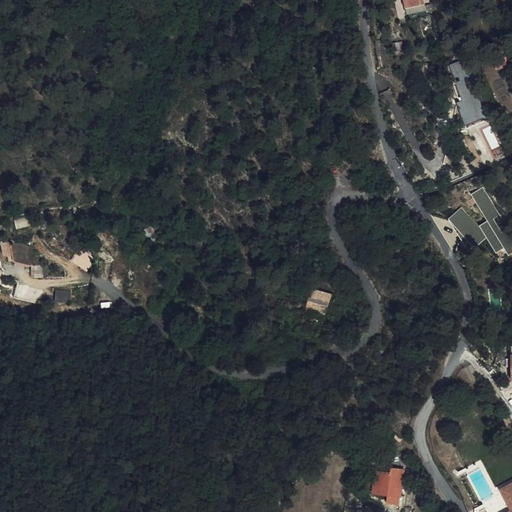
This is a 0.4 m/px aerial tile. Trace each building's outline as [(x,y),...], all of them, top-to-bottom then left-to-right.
[(405,0),(409,19),(430,16),(427,0),(405,0)] [(507,76),(505,66),(492,69),(494,79),(507,76)] [(14,256),(4,257),(8,266),(9,267),(13,268),(16,267),(14,256)] [(34,258),(14,256),(16,267),(17,273),(18,275),(18,276),(19,276),(21,277),(34,280),(34,258)] [(331,317),(336,302),(316,297),(311,312),(331,317)] [(329,323),(331,317),(311,312),(310,316),(329,323)] [(346,452),(342,444),(333,449),(337,457),(346,452)] [(381,494),(397,494),(397,501),(410,501),(410,495),(410,469),(397,469),(397,474),(382,474),(381,494)] [(488,506),(486,507),(488,511),(511,511),(511,489),(496,497),(498,501),(496,502),(496,503),(496,504),(495,505),(495,506),(494,507),(493,507),(492,507),(491,508),(490,507),(489,507),(488,507),(488,506)]
